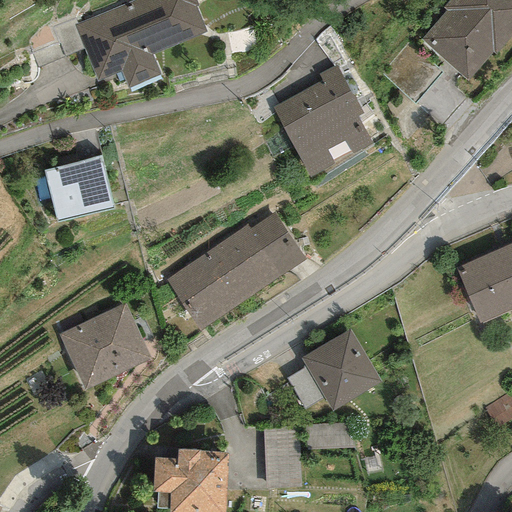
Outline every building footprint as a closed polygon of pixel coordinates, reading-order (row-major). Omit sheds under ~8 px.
[(189,0),(146,0),(77,29),(99,81),(121,72),(130,93),(162,79),(152,56),(204,34),(189,0)] [(511,0),(458,0),(420,41),(467,84),(511,36),(511,0)] [(322,87),(270,118),(307,182),(377,140),(335,69),(317,80),(322,87)] [(68,168),(43,174),(55,227),(113,213),(101,161),(78,166),(76,161),(67,163),(68,168)] [(282,209),(174,280),(206,328),(313,257),(282,209)] [(511,250),(447,280),(471,334),(511,315),(511,250)] [(162,355),(133,300),(68,334),(97,389),(162,355)] [(359,328),(306,357),(312,367),(293,378),(309,406),(335,392),(341,403),(387,378),(359,328)] [(355,417),(306,422),(309,450),(358,445),(355,417)] [(301,427),(263,427),(263,511),(364,511),(365,486),(302,487),(301,427)] [(227,443),(158,441),(157,493),(226,495),(227,443)]
